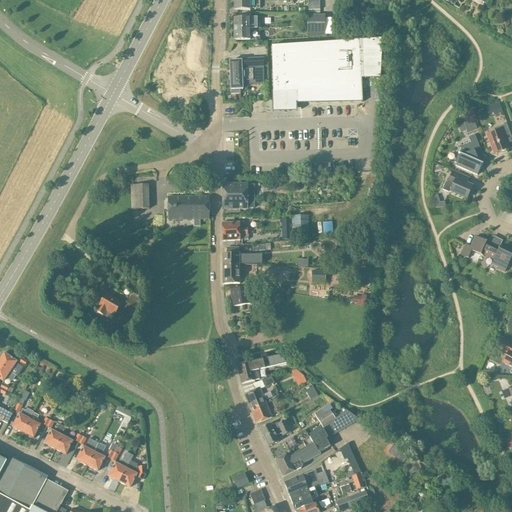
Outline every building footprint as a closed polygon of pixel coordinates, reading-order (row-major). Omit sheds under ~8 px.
[(233,0),(234,10),(250,10),(250,8),(260,8),(259,0),(233,0)] [(307,0),(308,10),(319,10),(319,0),(307,0)] [(307,26),(307,31),(324,31),(324,16),(307,16),(307,26)] [(234,28),(234,29),(253,29),(261,29),(261,28),(261,17),(250,18),(234,18),(234,28)] [(253,29),(234,29),(234,39),(234,40),(250,40),(262,40),(261,29),(253,29)] [(340,41),(271,47),(272,92),(273,101),(273,109),(282,108),(296,108),(296,107),(296,103),(299,103),(363,101),(363,96),(362,79),(364,79),(372,79),(375,79),(380,79),(381,79),(383,39),(383,38),(374,38),(363,39),(361,39),(361,40),(340,41)] [(247,60),(247,84),(264,83),(263,59),(247,60)] [(242,84),(247,84),(247,60),(241,60),(241,61),(230,62),(231,90),(231,94),(236,94),(240,94),(240,89),(242,89),(242,84)] [(495,114),(502,112),(499,104),(492,106),(495,114)] [(467,131),(468,133),(476,129),(474,123),(465,126),(464,127),(466,132),(467,131)] [(494,154),(509,148),(505,137),(511,135),(506,124),(494,128),(493,130),(494,132),(487,135),(494,154)] [(479,162),(475,153),(481,150),(474,135),(468,137),(470,143),(462,146),(459,153),(458,153),(454,162),(455,166),(477,175),(482,164),(479,162)] [(467,198),(472,186),(461,182),(463,176),(452,171),(448,182),(446,183),(442,190),(449,192),(451,191),(467,198)] [(268,182),(269,191),(289,190),(289,181),(268,182)] [(247,209),(247,184),(223,184),(223,210),(247,209)] [(132,209),(150,208),(150,200),(140,200),(140,192),(132,192),(132,209)] [(168,220),(191,220),(193,220),(193,228),(200,228),(200,219),(209,219),(209,197),(168,197),(168,220)] [(292,237),(309,236),(309,215),(292,216),(292,237)] [(321,234),(338,233),(338,221),(320,222),(321,234)] [(239,228),(239,222),(222,223),(223,241),(240,240),(248,239),(249,234),(247,234),(247,227),(239,228)] [(291,226),(282,226),(282,240),(291,240),(291,226)] [(488,245),(489,243),(484,240),(485,239),(482,238),(481,239),(475,236),(471,246),(466,244),(461,254),(468,258),(472,251),(483,256),(484,255),(490,257),(494,247),(488,245)] [(494,247),(490,257),(494,259),(491,264),(498,267),(497,269),(505,272),(511,256),(511,251),(500,246),(503,240),(492,236),(489,243),(488,245),(494,247)] [(223,265),(239,265),(239,247),(227,248),(227,254),(223,254),(223,265)] [(239,265),(223,265),(223,284),(240,284),(239,265)] [(311,272),(311,282),(326,282),(326,272),(311,272)] [(232,300),(233,299),(235,307),(250,305),(258,303),(256,288),(248,289),(231,291),(232,300)] [(132,292),(129,298),(124,307),(126,308),(123,313),(132,318),(139,304),(143,298),(132,292)] [(118,310),(122,302),(106,293),(95,311),(104,316),(112,320),(114,316),(118,310)] [(511,345),(497,338),(494,345),(499,348),(498,349),(507,353),(502,362),(511,367),(509,373),(511,374),(511,345)] [(0,360),(0,364),(10,372),(17,362),(4,354),(0,360)] [(242,384),(260,380),(257,371),(286,364),(279,356),(238,366),(242,384)] [(28,362),(22,358),(19,362),(25,366),(28,362)] [(10,372),(0,364),(0,379),(3,382),(7,377),(13,381),(16,376),(10,372)] [(299,368),(292,371),(298,386),(305,382),(299,368)] [(271,377),(261,381),(264,387),(274,383),(271,377)] [(317,396),(312,386),(304,390),(309,400),(317,396)] [(245,395),(251,409),(266,403),(260,389),(245,395)] [(266,403),(251,409),(257,424),(272,418),(266,403)] [(330,411),(332,409),(328,405),(314,414),(323,427),(335,419),(330,411)] [(134,414),(119,406),(116,412),(131,419),(134,414)] [(0,407),(0,413),(5,416),(2,421),(7,424),(12,414),(0,407)] [(12,428),(23,433),(33,413),(34,412),(27,409),(26,411),(22,409),(12,428)] [(303,442),(306,448),(292,455),(291,453),(275,461),(283,478),(301,469),(302,466),(302,465),(318,456),(316,454),(329,447),(330,447),(326,439),(328,438),(359,420),(346,411),(323,429),(318,432),(317,433),(318,434),(309,438),(309,439),(303,442)] [(33,413),(23,433),(33,439),(40,425),(35,423),(39,416),(33,413)] [(290,433),(285,421),(278,424),(278,423),(271,426),(270,424),(260,429),(269,447),(278,442),(275,436),(282,433),(283,436),(290,433)] [(55,450),(62,437),(61,436),(66,428),(60,424),(55,433),(51,431),(44,445),(55,450)] [(62,437),(55,450),(65,455),(72,442),(62,437)] [(389,451),(404,464),(411,456),(395,443),(389,451)] [(98,444),(94,452),(87,466),(98,472),(105,458),(101,456),(105,447),(98,444)] [(87,466),(94,452),(83,447),(77,461),(87,466)] [(119,483),(131,461),(133,456),(126,452),(119,466),(115,464),(108,477),(119,483)] [(355,475),(360,474),(362,473),(354,456),(347,459),(355,475)] [(47,478),(8,457),(8,459),(6,462),(0,458),(0,511),(65,511),(67,510),(60,507),(68,491),(47,480),(47,478)] [(131,461),(119,483),(129,488),(136,475),(138,477),(142,480),(146,475),(146,467),(140,467),(138,467),(138,466),(139,465),(131,461)] [(317,479),(320,486),(329,482),(325,471),(317,474),(315,471),(285,483),(290,495),(303,490),(303,488),(306,486),(306,485),(310,484),(309,481),(311,481),(317,479)] [(245,473),(233,478),(238,488),(249,482),(245,473)] [(359,474),(352,477),(356,491),(363,489),(359,474)] [(290,497),(293,504),(301,501),(302,503),(312,499),(318,496),(315,487),(320,486),(317,479),(311,481),(309,481),(310,484),(306,485),(306,486),(303,488),(303,490),(290,495),(290,497)] [(341,487),(343,493),(352,490),(350,484),(341,487)] [(254,505),(264,501),(265,501),(261,490),(250,494),(254,505)] [(366,491),(337,502),(340,511),(369,500),(366,491)] [(301,501),(293,504),(296,511),(319,511),(316,504),(314,504),(312,499),(302,503),(301,501)] [(261,511),(267,509),(264,501),(254,505),(253,506),(255,511),(261,511)] [(367,511),(376,511),(373,503),(365,506),(367,511)]
